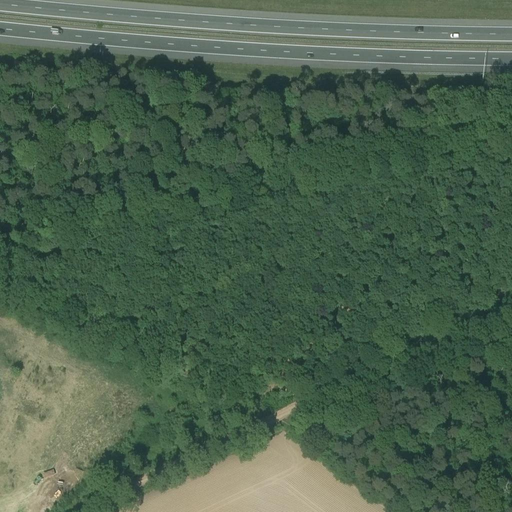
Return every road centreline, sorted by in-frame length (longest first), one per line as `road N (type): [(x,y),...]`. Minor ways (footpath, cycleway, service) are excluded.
road 1 (track): [(0,239),(511,138)]
road 2 (motorway): [(0,28),(251,50),(511,59)]
road 3 (motorway): [(511,34),(259,26),(0,4)]
road 4 (track): [(102,511),(125,492),(511,307)]
